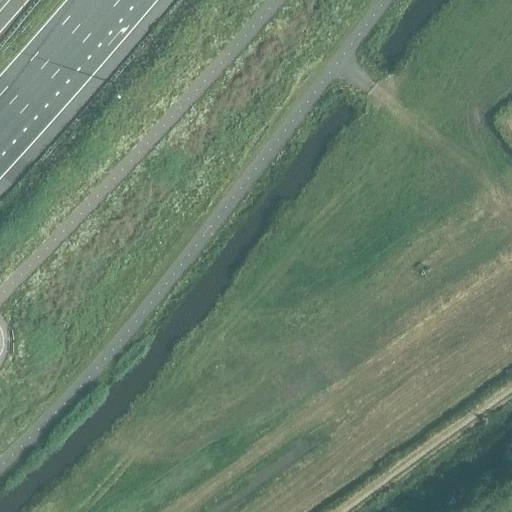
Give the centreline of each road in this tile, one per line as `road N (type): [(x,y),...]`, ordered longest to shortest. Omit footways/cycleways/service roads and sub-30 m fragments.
road 1 (motorway): [(0,126),(111,0)]
road 2 (track): [(336,64),(441,150)]
